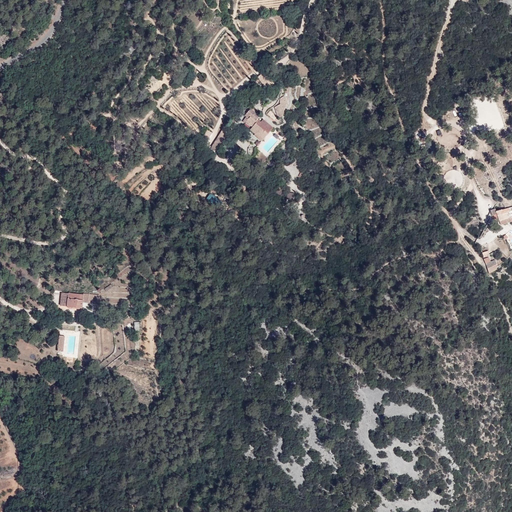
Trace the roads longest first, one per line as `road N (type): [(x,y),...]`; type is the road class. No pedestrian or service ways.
road 1 (track): [(460,231),(439,253),(384,262),(358,287),(311,286),(222,330),(205,364),(217,410),(163,511)]
road 2 (track): [(40,156),(79,120),(111,116),(136,130),(173,92),(197,83),(221,95),(280,63),(298,45),(311,0)]
road 3 (track): [(460,231),(426,188),(401,132),(383,74),(380,0)]
road 4 (track): [(455,0),(423,111),(474,178),(482,203)]
road 5 (track): [(40,156),(63,185),(68,227),(48,243),(0,234)]
